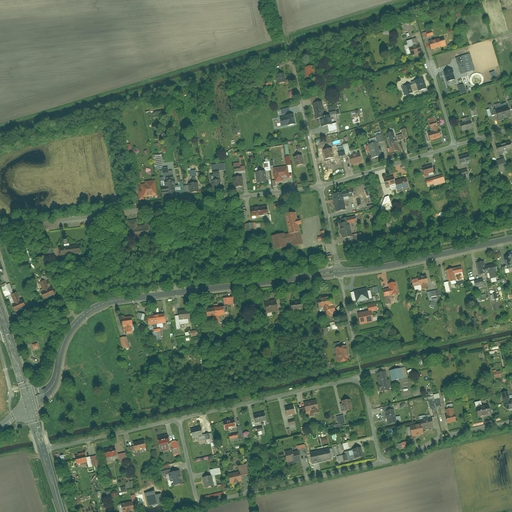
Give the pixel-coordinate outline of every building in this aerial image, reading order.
[(408,21),(401,24),(404,32),(411,29),(408,21)] [(421,38),(419,32),(413,34),(415,40),(421,38)] [(443,37),(428,41),(431,49),(445,45),(443,37)] [(419,44),(413,46),(411,39),(406,41),(407,44),(403,45),(406,55),(410,53),(411,55),(421,52),(419,44)] [(473,70),(468,54),(455,58),(460,74),(473,70)] [(313,65),(304,67),(306,77),(316,75),(313,65)] [(444,72),(448,86),(456,84),(451,69),(444,72)] [(285,81),(283,73),(275,75),(277,83),(285,81)] [(426,88),(423,77),(414,80),(416,84),(410,85),(409,84),(401,87),(403,96),(412,93),(412,92),(418,90),(426,88)] [(458,86),(461,95),(467,92),(465,84),(458,86)] [(322,101),(317,102),(316,96),(310,98),(315,119),(318,118),(321,126),(327,125),(329,132),(338,129),(336,122),(331,124),(329,115),(326,116),(322,101)] [(336,105),(327,107),(329,115),(336,113),(334,109),(337,108),(336,105)] [(507,105),(494,109),(498,121),(511,117),(507,105)] [(478,115),(475,108),(469,110),(471,117),(478,115)] [(295,123),(293,114),(284,116),(286,125),(295,123)] [(434,117),(427,120),(431,131),(427,133),(430,141),(440,137),(434,117)] [(463,122),(459,123),(462,132),(472,128),(469,117),(462,119),(463,122)] [(399,150),(396,141),(407,137),(404,128),(400,130),(402,134),(394,136),(393,131),(385,134),(390,152),(399,150)] [(381,155),(377,143),(383,141),(381,134),(374,136),(376,141),(367,144),(371,158),(381,155)] [(497,146),(499,154),(511,149),(511,142),(497,146)] [(323,150),(325,159),(333,157),(330,148),(323,150)] [(348,155),(351,165),(362,162),(359,152),(357,153),(356,150),(349,152),(350,155),(348,155)] [(155,170),(161,169),(162,176),(168,175),(167,167),(162,168),(160,154),(152,155),(155,170)] [(303,164),(301,155),(293,156),(295,165),(303,164)] [(460,158),(462,164),(473,161),(471,155),(460,158)] [(506,159),(498,161),(501,172),(509,170),(506,159)] [(213,164),(213,171),(226,170),(225,163),(213,164)] [(423,168),(426,176),(436,173),(433,165),(423,168)] [(276,187),(275,181),(282,180),(282,179),(289,178),(287,166),(273,168),(274,180),(271,180),(272,187),(276,187)] [(266,182),(265,170),(255,171),(256,183),(266,182)] [(195,172),(189,173),(190,178),(191,178),(191,182),(189,183),(190,192),(198,191),(197,182),(195,182),(194,177),(196,177),(195,172)] [(444,175),(427,181),(428,186),(435,184),(435,186),(446,183),(444,175)] [(161,187),(162,197),(175,195),(172,176),(163,177),(164,186),(161,187)] [(243,186),(241,176),(233,177),(234,187),(243,186)] [(385,180),(387,188),(398,184),(397,182),(395,177),(385,180)] [(409,178),(397,182),(398,184),(400,192),(412,188),(409,178)] [(212,189),(221,188),(219,179),(211,180),(212,189)] [(144,200),(143,198),(157,195),(154,180),(144,182),(145,183),(140,184),(141,190),(137,190),(139,200),(144,200)] [(338,212),(347,210),(345,198),(351,197),(350,191),(333,195),(338,212)] [(386,198),(381,210),(382,213),(394,209),(390,197),(386,198)] [(274,205),(275,210),(286,208),(285,202),(274,205)] [(251,208),(252,217),(270,216),(270,206),(251,208)] [(293,247),(304,244),(300,226),(305,225),(304,220),(300,221),(298,213),(287,216),(291,234),(287,235),(286,233),(272,236),(276,250),(288,247),(288,244),(292,243),(293,247)] [(344,239),(354,237),(354,235),(351,224),(350,218),(344,219),(345,223),(341,224),(344,239)] [(139,227),(138,221),(128,222),(130,238),(152,236),(151,226),(139,227)] [(256,223),(247,224),(248,231),(257,230),(256,223)] [(319,238),(320,242),(328,240),(326,231),(322,232),(323,237),(319,238)] [(363,233),(354,235),(354,237),(355,243),(365,241),(363,233)] [(57,247),(59,256),(64,255),(65,257),(70,256),(70,255),(82,253),(80,244),(57,247)] [(495,263),(485,266),(483,261),(476,263),(479,275),(489,273),(490,278),(496,277),(495,271),(496,271),(495,263)] [(460,267),(446,270),(448,282),(463,279),(460,267)] [(426,288),(425,284),(428,283),(426,275),(411,279),(413,287),(420,285),(421,290),(426,288)] [(482,279),(473,281),(475,288),(484,286),(482,279)] [(40,292),(43,300),(54,295),(51,287),(48,289),(45,280),(39,282),(43,291),(40,292)] [(390,304),(388,296),(397,294),(394,282),(387,284),(388,288),(382,290),(386,304),(390,304)] [(355,291),(358,303),(371,301),(368,289),(355,291)] [(440,289),(427,292),(428,298),(441,295),(440,289)] [(11,305),(14,312),(25,308),(22,300),(19,301),(16,292),(10,295),(14,304),(11,305)] [(222,296),(223,305),(234,304),(233,295),(222,296)] [(331,296),(316,299),(319,312),(323,311),(324,316),(335,314),(331,296)] [(277,311),(275,299),(263,302),(266,313),(277,311)] [(300,301),(290,302),(291,311),(302,310),(300,301)] [(367,306),(368,310),(357,313),(360,325),(373,322),(371,312),(377,310),(375,304),(367,306)] [(206,310),(207,318),(212,317),(213,325),(216,324),(222,323),(221,317),(224,316),(224,314),(228,314),(227,307),(206,310)] [(179,329),(179,324),(188,323),(187,319),(190,319),(189,310),(177,311),(178,316),(174,316),(176,329),(179,329)] [(164,313),(147,316),(148,325),(166,323),(164,313)] [(131,317),(121,318),(122,326),(124,326),(125,332),(131,331),(130,325),(132,325),(131,317)] [(331,327),(328,327),(329,331),(339,329),(337,322),(330,323),(331,327)] [(127,344),(126,337),(119,338),(121,345),(127,344)] [(345,345),(334,347),(337,363),(348,360),(345,345)] [(405,367),(389,371),(391,381),(407,378),(405,367)] [(389,389),(385,371),(375,373),(378,384),(376,385),(378,392),(389,389)] [(499,371),(492,373),(494,379),(501,377),(499,371)] [(500,388),(506,410),(511,408),(511,399),(509,400),(506,386),(500,388)] [(438,394),(432,395),(437,417),(441,416),(439,407),(441,406),(438,394)] [(437,417),(432,397),(427,398),(430,410),(431,410),(433,417),(437,417)] [(352,410),(350,399),(341,401),(343,411),(352,410)] [(316,400),(303,403),(306,413),(310,412),(311,414),(319,412),(316,400)] [(487,405),(482,406),(480,401),(474,403),(478,417),(490,414),(487,405)] [(292,405),(284,407),(286,416),(295,414),(292,405)] [(383,412),(384,411),(387,425),(400,422),(399,416),(395,417),(393,409),(390,410),(389,406),(382,407),(383,412)] [(447,424),(456,422),(452,408),(445,410),(446,415),(445,415),(447,424)] [(264,413),(253,415),(255,423),(266,421),(264,413)] [(345,424),(343,416),(336,417),(338,425),(345,424)] [(424,434),(423,430),(433,428),(430,417),(418,420),(419,424),(409,426),(412,437),(424,434)] [(233,419),(223,422),(225,430),(235,427),(233,419)] [(293,420),(287,421),(290,431),(296,429),(293,420)] [(211,433),(201,436),(199,427),(190,430),(193,443),(213,438),(211,433)] [(236,433),(228,435),(230,442),(238,440),(236,433)] [(167,435),(157,438),(159,446),(169,443),(167,435)] [(144,449),(145,449),(143,440),(132,443),(134,452),(139,450),(140,453),(145,452),(144,449)] [(409,441),(401,443),(402,449),(411,447),(409,441)] [(114,448),(103,451),(106,459),(116,456),(114,448)] [(344,452),(345,454),(336,457),(338,463),(362,457),(360,448),(344,452)] [(329,449),(309,453),(312,464),(318,463),(318,462),(331,459),(329,449)] [(287,462),(292,461),(293,463),(300,461),(298,451),(292,453),(291,451),(284,452),(287,462)] [(84,453),(75,455),(77,465),(86,462),(84,453)] [(125,453),(117,455),(119,462),(127,460),(125,453)] [(97,465),(95,456),(86,458),(88,468),(97,465)] [(241,481),(240,476),(248,474),(245,464),(237,466),(238,472),(228,474),(230,484),(241,481)] [(159,470),(160,474),(170,472),(168,465),(161,467),(162,470),(159,470)] [(209,470),(210,476),(202,478),(204,488),(216,485),(214,476),(220,474),(219,468),(209,470)] [(182,484),(179,471),(167,473),(171,487),(182,484)] [(146,493),(149,508),(165,505),(163,494),(158,495),(158,491),(146,493)] [(131,501),(121,504),(122,511),(126,511),(133,510),(131,501)]
